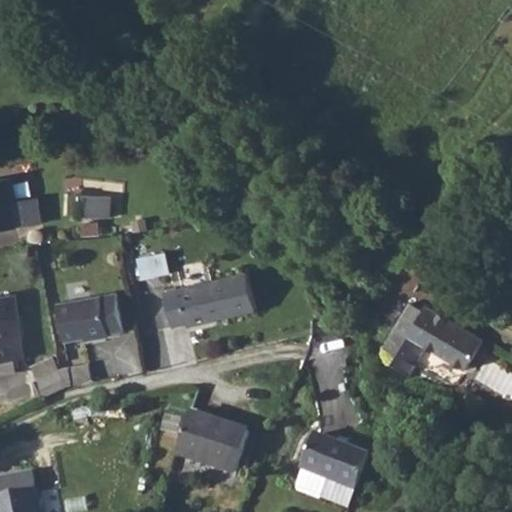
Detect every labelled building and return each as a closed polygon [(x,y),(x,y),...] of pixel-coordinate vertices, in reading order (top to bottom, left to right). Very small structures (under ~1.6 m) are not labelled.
[(0,238),(22,236),(45,233),(42,207),(19,210),(16,186),(0,187),(0,238)] [(97,196),(82,196),(83,218),(116,217),(116,195),(97,196)] [(140,256),(144,276),(172,271),(168,251),(140,256)] [(245,276),(162,294),(169,328),(185,325),(186,329),(253,314),(245,276)] [(412,294),(386,337),(400,345),(392,358),(410,369),(430,337),(468,359),(485,329),(428,297),(425,301),(412,294)] [(0,363),(12,363),(31,361),(22,297),(0,300),(0,363)] [(116,299),(57,311),(65,350),(109,341),(104,315),(118,312),(116,299)] [(44,387),(49,402),(65,396),(103,388),(99,371),(73,375),(44,387)] [(159,429),(149,469),(212,485),(222,445),(159,429)] [(328,477),(358,489),(371,455),(319,434),(315,433),(301,466),(303,467),(296,484),(321,494),(328,477)] [(43,511),(41,487),(0,491),(0,511),(43,511)]
